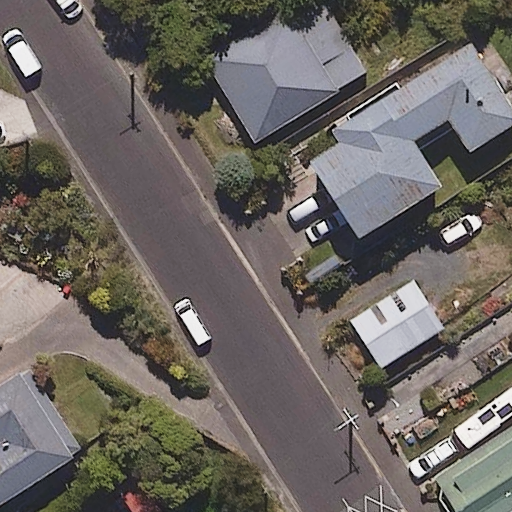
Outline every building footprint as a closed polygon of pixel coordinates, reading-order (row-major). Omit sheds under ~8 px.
[(370,71),(330,6),(302,23),(292,5),(202,60),(252,143),(370,71)] [(511,125),(511,108),(472,43),(332,130),(340,142),(310,160),(358,236),(441,185),(413,139),(448,117),(470,151),(511,125)] [(444,328),(414,281),(352,321),(381,367),(444,328)] [(0,504),(84,451),(29,366),(0,385),(0,504)] [(456,511),(511,511),(511,424),(433,477),(456,511)]
